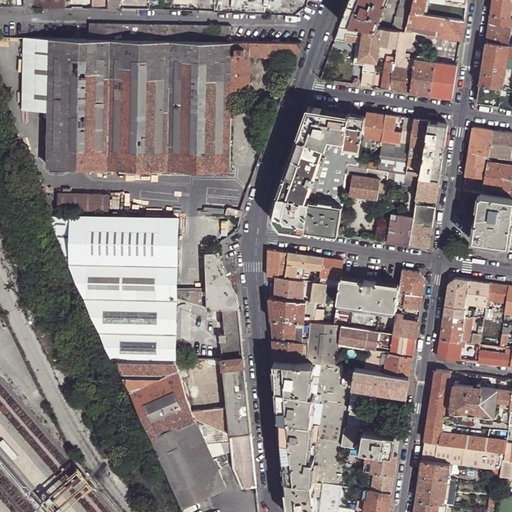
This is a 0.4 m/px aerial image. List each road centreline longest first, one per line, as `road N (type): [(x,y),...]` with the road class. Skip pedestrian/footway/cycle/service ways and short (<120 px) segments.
road 1 (unclassified): [(329,22),(0,14)]
road 2 (tertiary): [(258,233),(278,511)]
road 3 (residential): [(440,262),(258,233)]
road 4 (residential): [(461,118),(303,90)]
road 5 (residential): [(426,360),(403,511)]
road 6 (tertiary): [(303,90),(258,233)]
road 7 (residential): [(461,118),(440,262)]
